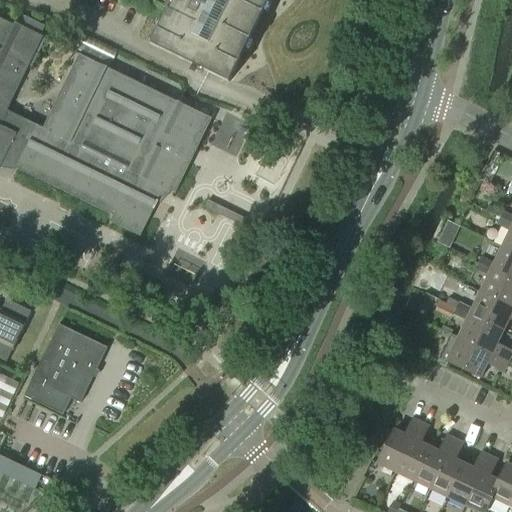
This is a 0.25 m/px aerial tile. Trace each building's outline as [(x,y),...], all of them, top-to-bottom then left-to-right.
[(171,0),(170,2),(172,3),(169,10),(166,9),(149,45),(228,83),(268,0),(171,0)] [(17,167),(16,169),(17,169),(17,168),(113,214),(109,222),(110,223),(111,221),(140,235),(139,237),(140,237),(153,210),(154,210),(158,201),(156,200),(155,201),(161,187),(175,194),(175,193),(173,192),(187,163),(189,164),(190,163),(180,159),(187,145),(196,150),(197,149),(195,148),(209,119),(211,120),(211,119),(176,102),(176,103),(107,69),(78,55),(78,56),(80,56),(44,130),(5,110),(6,107),(8,108),(9,107),(7,106),(40,37),(42,38),(42,37),(14,23),(12,27),(0,21),(0,166),(3,160),(17,167)] [(243,227),(247,220),(207,201),(204,208),(243,227)] [(491,206),(488,213),(499,218),(502,212),(491,206)] [(511,216),(502,212),(499,218),(511,224),(511,216)] [(511,224),(499,218),(496,225),(509,231),(501,248),(511,252),(511,224)] [(511,252),(501,248),(494,264),(480,257),(477,264),(511,280),(511,252)] [(487,276),(479,293),(511,309),(511,280),(477,264),(474,270),(487,276)] [(458,303),(455,309),(503,333),(509,320),(511,321),(511,309),(479,293),(472,309),(458,303)] [(448,299),(446,304),(446,305),(449,306),(455,309),(458,303),(448,299)] [(0,358),(6,362),(31,312),(6,300),(0,310),(0,358)] [(465,322),(457,339),(507,363),(511,353),(511,351),(497,344),(503,333),(455,309),(452,315),(465,322)] [(58,325),(23,397),(62,415),(70,399),(80,404),(93,377),(107,348),(58,325)] [(503,373),(507,363),(457,339),(450,335),(437,364),(443,367),(446,362),(480,378),(487,365),(503,373)] [(377,464),(395,473),(420,423),(411,419),(403,435),(394,430),(377,464)] [(428,427),(420,423),(395,473),(412,482),(429,448),(421,443),(428,427)] [(412,482),(429,490),(455,440),(446,436),(438,452),(429,448),(412,482)] [(463,444),(455,440),(429,490),(447,499),(464,464),(455,460),(463,444)] [(447,499),(464,507),(489,457),(480,453),(472,468),(464,464),(447,499)] [(497,461),(489,457),(464,507),(474,511),(484,511),(491,499),(491,498),(499,481),(498,481),(490,477),(497,461)] [(499,481),(491,498),(491,499),(508,507),(511,498),(511,466),(507,464),(498,481),(499,481)] [(377,490),(387,496),(397,477),(387,472),(377,490)] [(393,501),(387,511),(397,511),(401,505),(393,501)]
